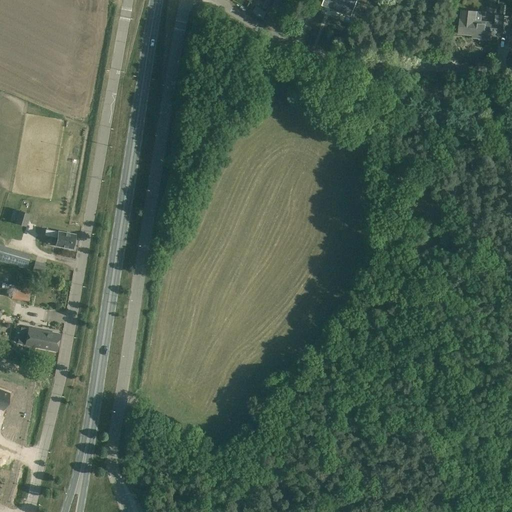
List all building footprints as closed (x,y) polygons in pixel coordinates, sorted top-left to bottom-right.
[(324,0),(323,2),(325,3),(339,8),(338,10),(351,15),(351,16),(357,0),(324,0)] [(266,13),(256,7),(252,12),(264,20),(266,13)] [(460,20),(459,33),(477,35),(476,38),(479,38),(479,40),(480,41),(487,41),(488,41),(488,39),(491,39),(491,33),(492,28),(498,28),(497,33),(508,34),(509,16),(499,15),(498,25),(495,24),(492,24),(492,23),(481,22),(482,18),(481,12),(477,12),(463,10),(462,20),(460,20)] [(19,211),(16,223),(26,226),(29,214),(19,211)] [(45,229),(44,235),(57,237),(55,244),(73,247),(73,246),(75,245),(76,242),(74,240),(75,234),(66,233),(66,232),(45,229)] [(26,268),(30,255),(23,252),(19,266),(26,268)] [(31,289),(14,286),(12,298),(29,301),(31,289)] [(29,328),(21,326),(18,342),(26,343),(56,350),(59,334),(29,328)] [(0,408),(2,409),(9,393),(0,389),(0,408)]
